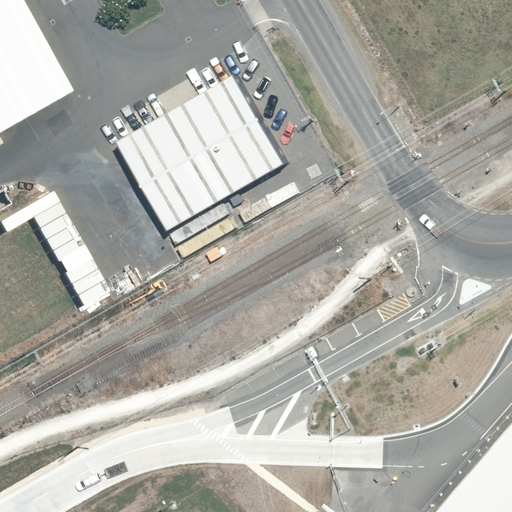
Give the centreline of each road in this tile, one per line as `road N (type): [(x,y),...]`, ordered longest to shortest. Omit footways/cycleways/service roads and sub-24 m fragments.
road 1 (tertiary): [(300,0),(434,221)]
road 2 (unknown): [(111,87),(52,123),(129,243)]
road 3 (unknown): [(111,87),(257,0)]
